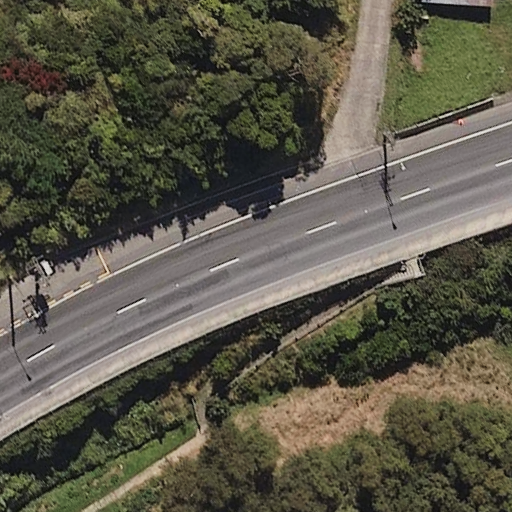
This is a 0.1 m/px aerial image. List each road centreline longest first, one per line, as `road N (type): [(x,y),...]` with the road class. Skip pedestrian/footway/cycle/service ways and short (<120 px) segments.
road 1 (trunk): [(355,216),(194,277),(0,377)]
road 2 (unclassified): [(355,216),(344,176),(378,0)]
road 3 (trunk): [(511,160),(355,216)]
